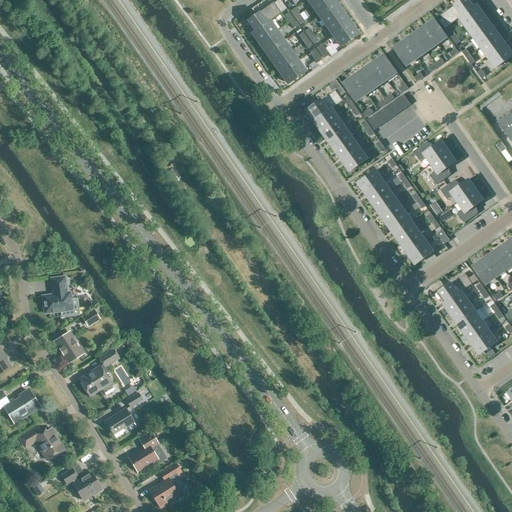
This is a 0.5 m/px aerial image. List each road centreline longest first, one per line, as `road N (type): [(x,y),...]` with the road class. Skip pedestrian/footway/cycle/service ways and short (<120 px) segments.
road 1 (secondary): [(310,453),(0,54)]
road 2 (unclassified): [(144,511),(45,348),(31,277),(0,219)]
road 3 (residential): [(408,289),(278,108)]
road 4 (residential): [(408,289),(511,217)]
road 5 (residential): [(278,108),(378,35)]
road 6 (residential): [(479,389),(408,289)]
